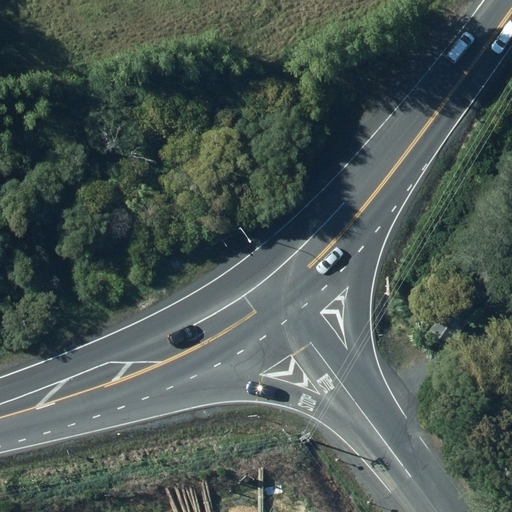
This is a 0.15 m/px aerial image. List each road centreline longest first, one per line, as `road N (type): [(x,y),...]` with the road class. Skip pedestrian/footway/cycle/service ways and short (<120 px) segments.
road 1 (secondary): [(511,4),(398,155),(265,286)]
road 2 (secondary): [(265,286),(167,343),(0,406)]
road 3 (tertiary): [(265,286),(433,511)]
